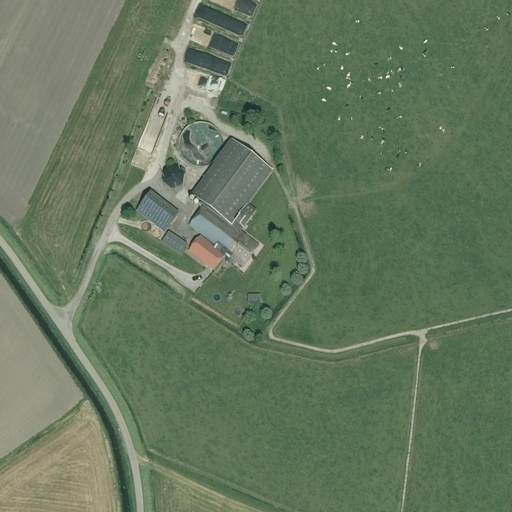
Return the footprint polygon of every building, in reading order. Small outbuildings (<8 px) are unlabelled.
[(176,23),(169,19),(163,29),(171,33),(176,23)] [(211,85),(207,85),(208,76),(202,75),(199,93),(209,94),(211,85)] [(220,96),(220,79),(208,79),(208,85),(211,85),(211,96),(220,96)] [(232,141),(208,174),(192,196),(205,206),(189,226),(201,234),(197,240),(223,259),(225,256),(224,256),(226,254),(232,258),(232,259),(243,267),(259,246),(240,232),(256,210),(247,203),(272,170),(232,141)] [(132,160),(145,163),(148,149),(135,146),(132,160)] [(173,187),(180,181),(172,170),(165,176),(173,187)] [(136,211),(165,233),(179,214),(151,192),(136,211)] [(181,255),(187,245),(168,232),(162,243),(181,255)] [(214,271),(222,260),(196,241),(188,251),(214,271)] [(248,295),(248,303),(260,303),(260,295),(248,295)]
